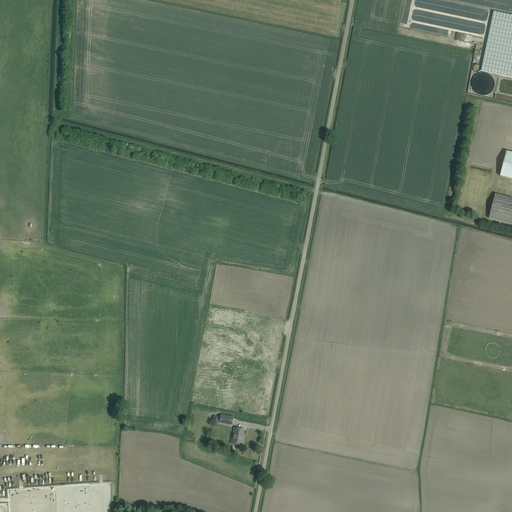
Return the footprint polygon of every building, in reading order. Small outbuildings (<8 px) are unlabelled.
[(511,15),(493,12),(481,71),(511,77),(511,15)] [(511,179),(511,153),(506,152),(500,176),(511,179)] [(511,198),(495,194),(489,218),(511,224),(511,198)] [(232,425),(233,418),(221,416),(220,423),(232,425)] [(242,440),(244,430),(234,429),(233,434),(235,435),(233,444),(238,445),(238,446),(239,446),(240,445),(242,446),(243,440),(242,440)]
